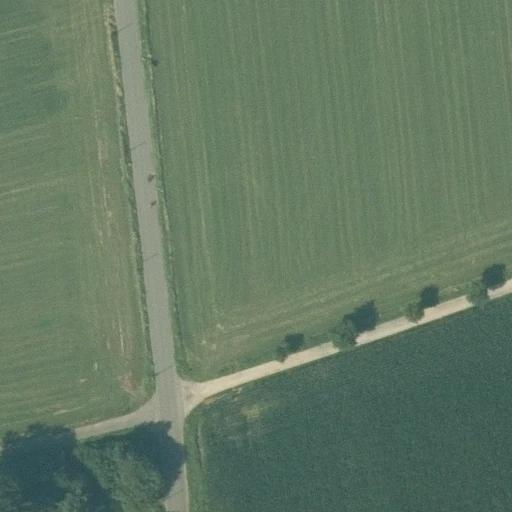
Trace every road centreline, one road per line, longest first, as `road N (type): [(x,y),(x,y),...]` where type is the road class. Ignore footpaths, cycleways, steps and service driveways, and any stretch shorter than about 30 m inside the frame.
road 1 (residential): [(168,405),(125,0)]
road 2 (track): [(511,282),(168,405)]
road 3 (unclassified): [(168,405),(0,449)]
